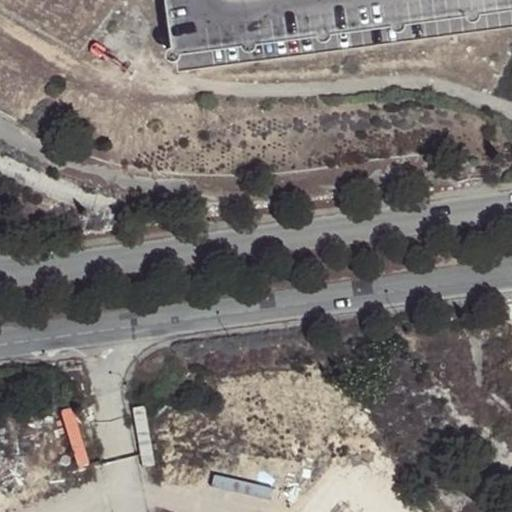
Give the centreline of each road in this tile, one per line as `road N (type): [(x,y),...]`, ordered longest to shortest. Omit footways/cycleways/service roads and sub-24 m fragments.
road 1 (tertiary): [(0,345),(511,275)]
road 2 (tertiary): [(511,208),(0,275)]
